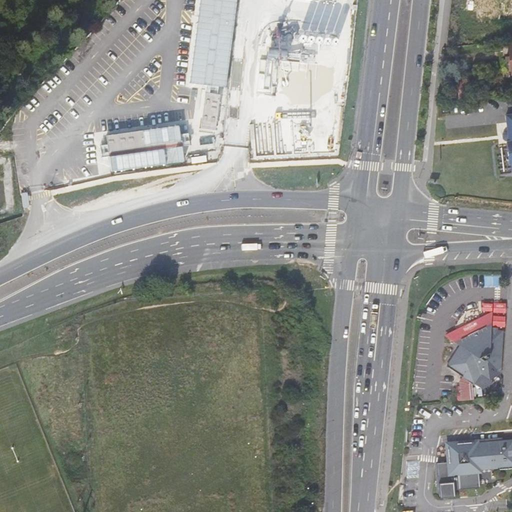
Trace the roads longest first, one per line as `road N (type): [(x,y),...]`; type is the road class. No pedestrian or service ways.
road 1 (primary): [(357,204),(206,203),(124,220),(0,277)]
road 2 (primary): [(0,312),(176,249),(352,244)]
road 3 (primary): [(352,244),(332,511)]
road 4 (primary): [(362,511),(390,248)]
road 5 (primary): [(396,210),(422,0)]
road 6 (primary): [(382,0),(357,204)]
road 7 (tertiary): [(390,248),(511,245)]
